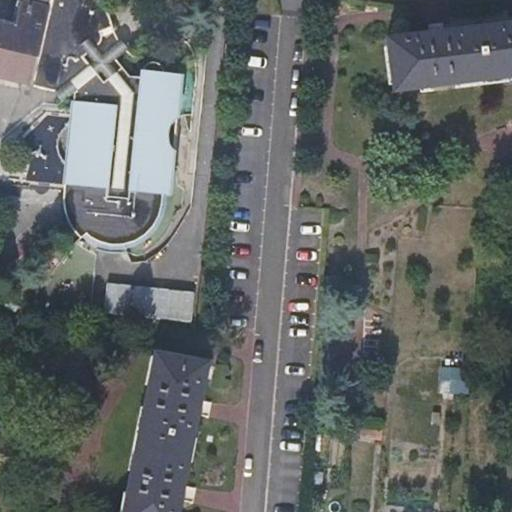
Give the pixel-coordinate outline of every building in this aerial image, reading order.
[(0,0),(0,79),(48,90),(75,0),(0,0)] [(75,0),(48,90),(57,92),(70,81),(76,89),(72,92),(68,129),(73,137),(72,150),(65,157),(63,189),(85,190),(85,202),(62,202),(64,215),(75,232),(80,229),(86,236),(100,243),(116,246),(129,243),(143,235),(153,224),(158,212),(160,193),(168,194),(172,147),(169,144),(166,133),(169,122),(175,118),(178,75),(163,74),(161,65),(152,61),(143,63),(140,69),(140,76),(127,76),(112,58),(95,74),(82,58),(97,41),(97,32),(110,26),(106,12),(98,0),(75,0)] [(511,78),(511,24),(385,40),(390,93),(511,78)] [(118,42),(110,26),(97,32),(97,41),(82,58),(95,74),(112,58),(124,48),(118,42)] [(172,147),(175,118),(169,122),(166,133),(169,144),(172,147)] [(85,190),(63,189),(62,196),(62,202),(85,202),(85,190)] [(175,511),(205,365),(153,355),(122,511),(175,511)] [(464,391),(463,367),(451,368),(452,391),(464,391)] [(382,441),(383,432),(351,429),(351,438),(382,441)]
